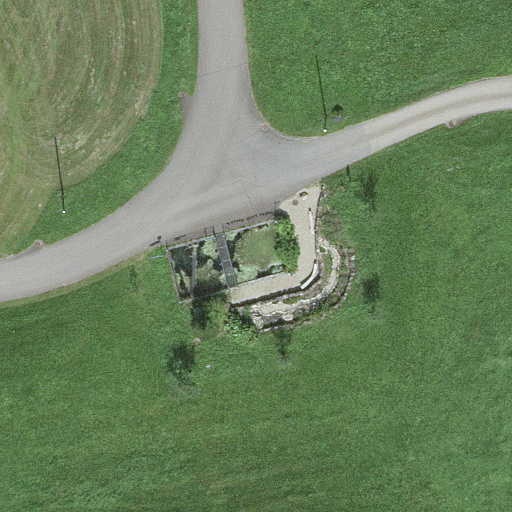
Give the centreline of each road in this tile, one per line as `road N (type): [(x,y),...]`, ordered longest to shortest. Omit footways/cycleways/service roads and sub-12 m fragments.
road 1 (unclassified): [(237,170),(307,159),(460,101),(511,91)]
road 2 (unclassified): [(237,170),(66,262),(0,283)]
road 3 (unclassified): [(222,0),(237,170)]
